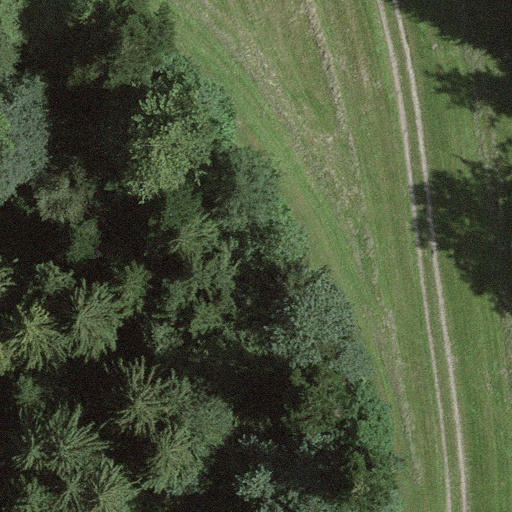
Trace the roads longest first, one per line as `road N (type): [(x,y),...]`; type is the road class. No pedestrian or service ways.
road 1 (track): [(386,0),(415,151),(457,511)]
road 2 (track): [(178,511),(45,317),(0,265)]
